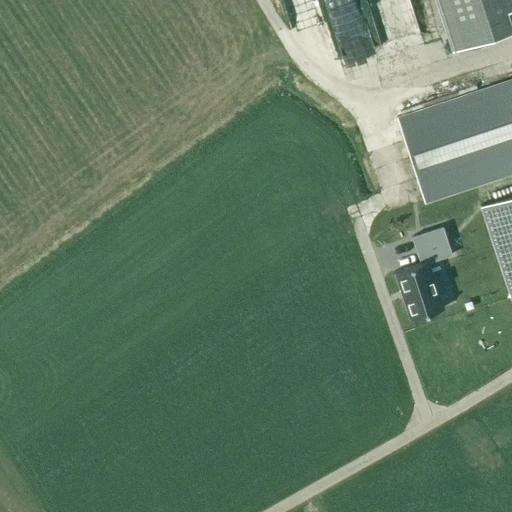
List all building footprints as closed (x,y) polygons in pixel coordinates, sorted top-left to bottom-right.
[(511,0),(435,0),(451,50),(510,33),(503,12),(511,9),(511,0)] [(493,78),(510,73),(508,64),(491,69),(493,78)] [(423,203),(511,173),(511,78),(396,117),(423,203)] [(511,193),(479,205),(511,301),(511,300),(511,193)] [(411,236),(420,262),(393,271),(409,319),(442,308),(427,262),(450,254),(441,226),(411,236)] [(484,362),(468,369),(473,381),(489,374),(484,362)]
